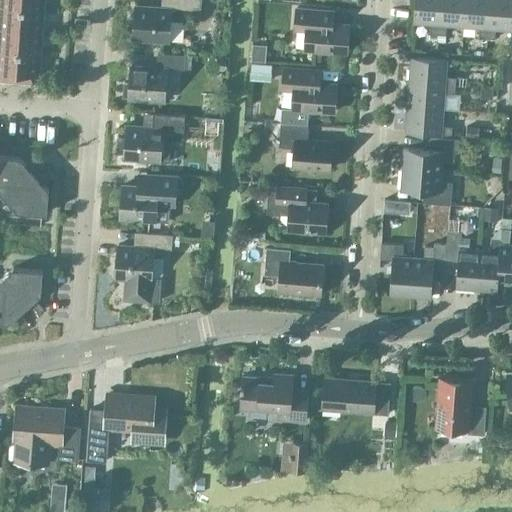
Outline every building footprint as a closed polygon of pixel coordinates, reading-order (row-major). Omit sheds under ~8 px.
[(0,0),(0,6),(21,8),(21,0),(0,0)] [(21,0),(21,8),(43,10),(43,0),(21,0)] [(135,7),(132,40),(167,42),(170,9),(188,11),(188,0),(160,0),(160,8),(135,7)] [(440,0),(415,0),(414,22),(431,23),(430,33),(438,34),(440,0)] [(440,0),(438,34),(446,35),(447,25),(464,26),(465,0),(440,0)] [(487,38),(490,0),(465,0),(464,26),(480,27),(479,37),(487,38)] [(511,0),(490,0),(487,38),(496,38),(496,28),(511,29),(511,0)] [(0,28),(19,30),(21,8),(0,6),(0,28)] [(336,23),(336,10),(297,7),(296,29),(306,30),(305,48),(348,51),(349,24),(336,23)] [(21,8),(19,30),(41,31),(43,10),(21,8)] [(0,50),(18,52),(19,30),(0,28),(0,50)] [(19,30),(18,52),(40,53),(41,31),(19,30)] [(18,52),(0,50),(0,72),(7,73),(12,73),(16,74),(18,52)] [(24,74),(33,75),(33,74),(38,75),(40,53),(18,52),(16,74),(20,74),(24,74)] [(185,56),(157,54),(156,67),(130,66),(129,84),(123,84),(122,98),(128,98),(128,100),(163,103),(166,69),(184,70),(185,56)] [(446,76),(448,59),(412,56),(410,82),(456,85),(456,77),(446,76)] [(283,107),(282,121),(308,123),(309,109),(335,111),(337,83),(320,82),(321,69),(312,69),(285,67),(283,89),(294,90),(293,108),(283,107)] [(456,85),(410,82),(408,107),(444,109),(445,93),(455,93),(456,85)] [(444,109),(408,107),(406,132),(452,135),(453,126),(443,125),(444,109)] [(181,115),(153,113),(152,128),(126,126),(124,160),(160,162),(162,129),(180,131),(181,115)] [(308,140),(309,124),(281,122),(279,145),(295,146),(294,165),(331,168),(333,142),(308,140)] [(405,147),(403,168),(442,171),(443,160),(455,161),(455,152),(459,152),(460,139),(430,137),(429,149),(405,147)] [(24,163),(29,169),(38,160),(34,155),(24,163)] [(0,192),(5,199),(20,186),(19,184),(32,173),(29,169),(24,163),(21,160),(22,158),(0,156),(0,192)] [(442,171),(403,168),(402,188),(426,190),(425,202),(451,204),(453,182),(442,181),(442,171)] [(48,172),(38,180),(43,185),(53,177),(48,172)] [(122,186),(120,220),(169,223),(170,205),(175,206),(177,176),(139,173),(138,187),(122,186)] [(22,188),(20,186),(5,199),(16,210),(46,212),(48,189),(46,188),(43,185),(38,180),(35,176),(22,188)] [(270,186),(269,202),(278,203),(290,204),(289,216),(288,227),(325,230),(327,202),(319,202),(309,201),(310,189),(279,186),(270,186)] [(498,283),(511,283),(511,244),(510,244),(511,229),(502,228),(501,240),(498,283)] [(448,244),(446,266),(458,267),(456,287),(477,289),(480,250),(469,249),(470,238),(460,237),(461,231),(450,230),(449,244),(448,244)] [(173,236),(144,234),(143,247),(118,245),(115,279),(125,280),(123,302),(159,305),(159,303),(157,303),(159,283),(151,283),(154,248),(172,250),(173,236)] [(480,250),(477,289),(498,290),(498,283),(501,240),(491,239),(491,250),(480,250)] [(254,255),(255,242),(236,241),(235,254),(254,255)] [(390,294),(411,296),(414,257),(403,256),(404,244),(382,242),(381,258),(393,258),(390,294)] [(414,257),(411,296),(431,297),(433,271),(446,272),(446,266),(448,244),(435,243),(435,247),(425,246),(424,257),(414,257)] [(279,291),(321,294),(323,263),(289,261),(290,248),(267,246),(265,273),(280,275),(279,291)] [(11,269),(0,278),(0,282),(11,295),(13,294),(24,307),(28,304),(33,300),(37,297),(39,297),(41,271),(11,269)] [(9,297),(11,295),(0,282),(0,322),(8,323),(8,321),(12,318),(17,314),(21,310),(9,297)] [(33,300),(28,304),(37,314),(42,309),(33,300)] [(25,323),(17,314),(12,318),(20,328),(25,323)] [(278,419),(305,421),(308,391),(291,389),(292,374),(276,373),(276,378),(244,376),(243,383),(241,383),(241,387),(243,388),(241,408),(279,411),(278,419)] [(322,409),(388,414),(391,382),(358,379),(357,381),(347,381),(347,378),(325,377),(322,409)] [(436,426),(469,429),(468,433),(484,434),(486,406),(471,405),(473,380),(440,377),(436,426)] [(89,409),(85,461),(105,462),(108,430),(133,432),(132,442),(162,444),(164,415),(151,414),(152,400),(108,396),(107,411),(89,409)] [(17,408),(15,441),(17,441),(15,461),(47,463),(48,444),(59,444),(58,460),(77,461),(79,428),(60,426),(61,411),(17,408)] [(294,444),(292,472),(307,473),(309,445),(294,444)] [(171,463),(170,487),(182,488),(183,464),(171,463)] [(83,480),(91,481),(92,472),(84,472),(83,480)]
